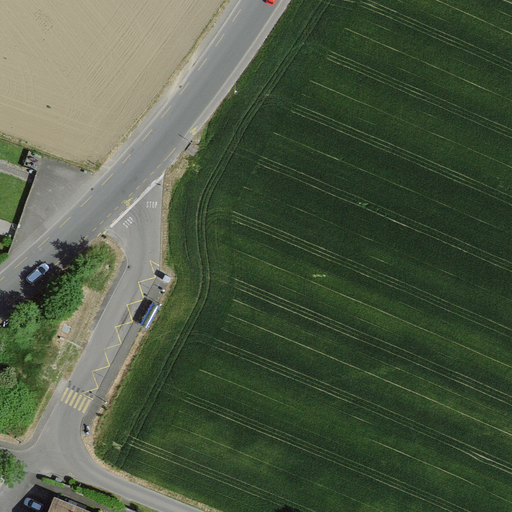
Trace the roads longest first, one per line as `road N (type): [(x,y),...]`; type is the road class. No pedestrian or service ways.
road 1 (residential): [(50,460),(143,268),(146,242),(128,178)]
road 2 (tertiary): [(128,178),(263,0)]
road 3 (tertiary): [(128,178),(0,295)]
road 4 (residential): [(182,511),(50,460)]
